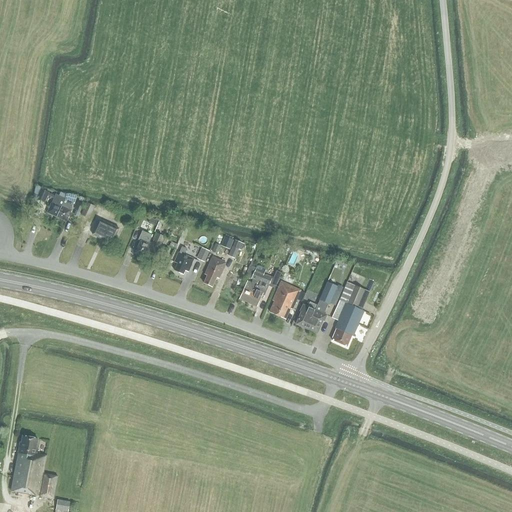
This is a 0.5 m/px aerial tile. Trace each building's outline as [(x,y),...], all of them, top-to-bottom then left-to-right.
[(35,186),(33,197),(40,199),(42,187),(35,186)] [(50,202),(46,213),(56,217),(63,202),(64,198),(55,194),(51,202),(50,202)] [(67,199),(66,204),(63,202),(56,217),(65,221),(71,207),(73,202),(67,199)] [(80,212),(84,203),(78,201),(75,210),(80,212)] [(94,206),(86,203),(81,215),(89,219),(94,206)] [(92,235),(111,243),(117,229),(99,220),(92,235)] [(144,257),(151,242),(149,241),(152,235),(142,230),(138,239),(140,240),(134,253),(144,257)] [(151,242),(144,257),(155,262),(162,247),(159,246),(163,237),(155,233),(151,242)] [(234,258),(238,249),(238,248),(241,250),(243,244),(235,240),(232,246),(228,256),(234,258)] [(217,254),(221,245),(215,243),(212,251),(217,254)] [(178,253),(177,253),(174,262),(176,263),(173,270),(182,275),(184,271),(188,272),(193,260),(183,256),(186,249),(181,247),(178,253)] [(208,251),(202,248),(197,259),(204,262),(208,251)] [(219,279),(225,263),(211,257),(203,274),(206,275),(202,283),(212,287),(216,278),(219,279)] [(247,281),(239,299),(247,303),(255,285),(257,286),(264,268),(259,266),(255,268),(249,265),(244,276),(252,279),(250,283),(247,281)] [(255,285),(247,303),(256,307),(261,295),(263,296),(268,286),(274,289),(281,273),(275,271),(272,278),(263,274),(266,269),(264,268),(257,286),(255,285)] [(335,330),(331,340),(346,346),(351,336),(352,337),(363,312),(361,311),(369,292),(347,280),(331,318),(337,321),(334,329),(335,330)] [(274,300),(269,312),(285,319),(290,308),(292,309),(300,291),(280,282),(273,300),(274,300)] [(295,324),(316,333),(322,321),(323,322),(325,316),(323,315),(327,304),(328,305),(336,288),(326,283),(317,306),(309,303),(307,307),(302,305),(299,313),(300,313),(295,324)] [(18,453),(10,490),(38,496),(38,497),(53,500),(57,476),(43,473),(46,456),(35,453),(37,439),(23,437),(22,443),(21,443),(19,453),(18,453)] [(57,500),(55,510),(54,511),(67,511),(68,511),(70,502),(57,500)]
